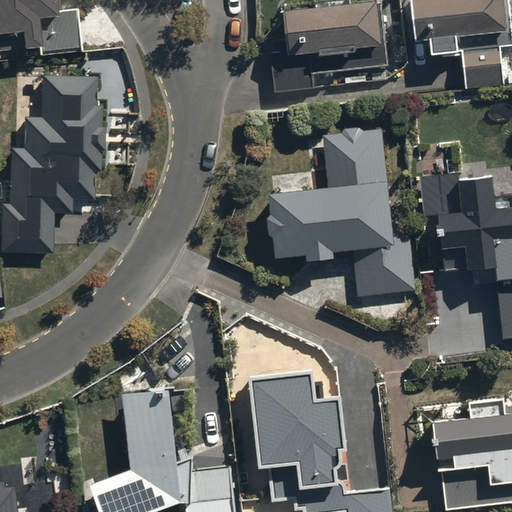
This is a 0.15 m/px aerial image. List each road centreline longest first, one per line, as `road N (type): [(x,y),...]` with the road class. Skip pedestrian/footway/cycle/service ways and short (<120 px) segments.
road 1 (residential): [(0,383),(80,339),(154,258),(183,197),(203,103)]
road 2 (residential): [(203,103),(135,0)]
